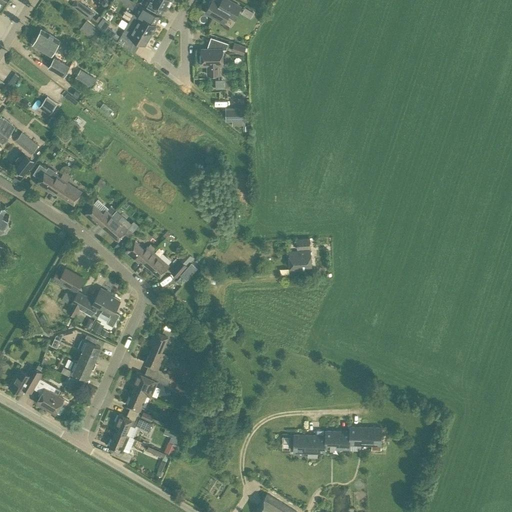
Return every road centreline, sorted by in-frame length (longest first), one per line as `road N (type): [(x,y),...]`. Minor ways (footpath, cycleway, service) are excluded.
road 1 (residential): [(144,294),(80,231),(0,180)]
road 2 (residential): [(77,444),(144,294)]
road 3 (unclassified): [(193,511),(77,444)]
